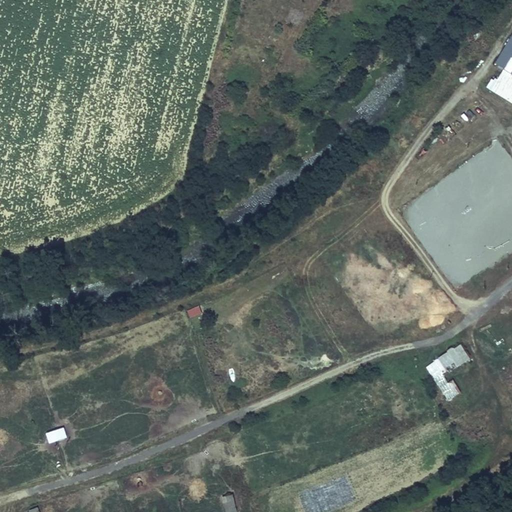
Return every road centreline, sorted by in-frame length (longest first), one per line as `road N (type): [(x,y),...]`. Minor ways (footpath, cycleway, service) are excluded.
road 1 (track): [(0,501),(115,467),(372,356),(446,336),(511,283)]
road 2 (track): [(378,198),(218,299),(91,349),(0,373)]
road 3 (track): [(378,198),(329,209),(221,285),(172,307),(0,358)]
road 4 (track): [(378,198),(468,320),(503,432),(496,453),(413,511)]
